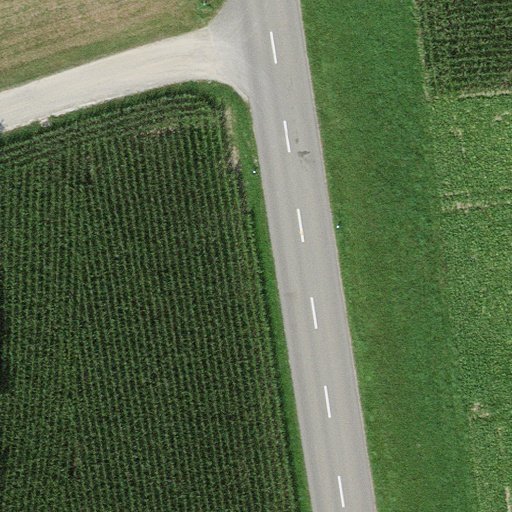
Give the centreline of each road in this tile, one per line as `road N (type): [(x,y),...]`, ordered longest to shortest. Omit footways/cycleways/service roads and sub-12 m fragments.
road 1 (tertiary): [(260,0),(345,511)]
road 2 (track): [(264,22),(0,113)]
